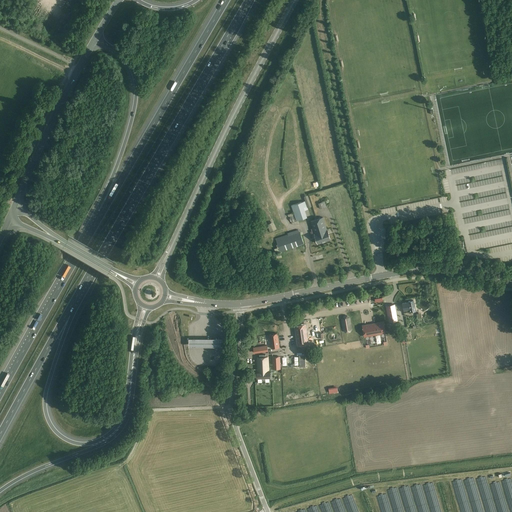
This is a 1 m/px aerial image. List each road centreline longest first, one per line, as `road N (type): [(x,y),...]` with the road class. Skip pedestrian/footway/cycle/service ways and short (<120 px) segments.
road 1 (motorway): [(66,313),(248,0)]
road 2 (motorway): [(139,303),(123,416),(100,441),(86,444),(53,429),(45,410),(66,313)]
road 3 (secondary): [(165,259),(295,0)]
road 4 (track): [(381,275),(323,0)]
road 5 (secondary): [(240,304),(419,268),(511,281)]
road 6 (motorway): [(0,492),(117,435),(130,410),(150,307)]
road 7 (motorway): [(226,0),(102,211)]
road 8 (unclassified): [(267,511),(232,413),(240,304)]
road 9 (motorway): [(102,211),(0,393)]
road 10 (motorway): [(94,38),(121,56),(135,90),(102,211)]
road 11 (tertiary): [(14,204),(94,38)]
road 12 (motorway): [(0,437),(66,313)]
road 13 (track): [(232,407),(149,412),(123,463)]
